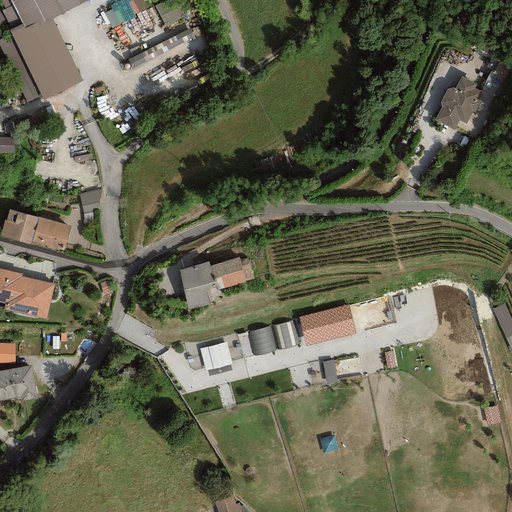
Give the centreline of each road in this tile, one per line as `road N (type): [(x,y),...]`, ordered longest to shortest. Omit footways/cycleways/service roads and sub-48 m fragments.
road 1 (unclassified): [(218,0),(238,73),(120,157),(108,198),(115,263)]
road 2 (unclassified): [(439,0),(377,135),(343,169),(261,212)]
road 3 (unclassified): [(261,212),(420,201),(511,233)]
road 4 (unknown): [(115,316),(202,377),(339,336)]
road 5 (residential): [(0,458),(88,374),(115,316),(121,280)]
road 6 (unclassified): [(121,280),(215,223),(261,212)]
road 7 (unknown): [(111,175),(83,144),(74,113),(80,34)]
